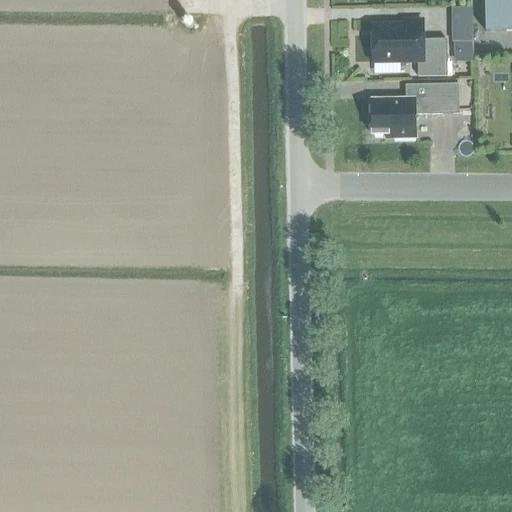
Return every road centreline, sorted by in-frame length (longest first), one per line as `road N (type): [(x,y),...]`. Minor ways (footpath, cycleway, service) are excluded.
road 1 (tertiary): [(302,511),(297,188)]
road 2 (tertiary): [(297,188),(294,0)]
road 3 (unclassified): [(328,187),(511,188)]
